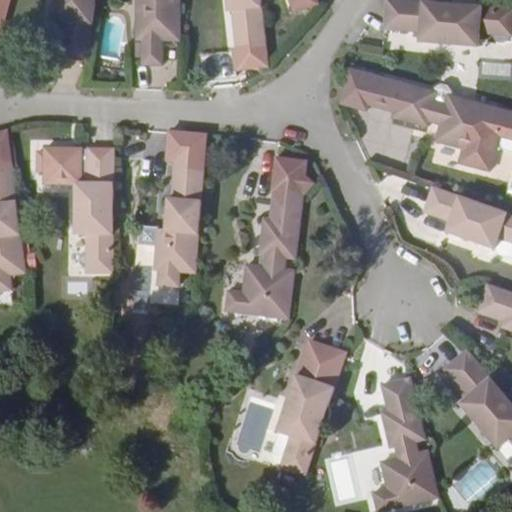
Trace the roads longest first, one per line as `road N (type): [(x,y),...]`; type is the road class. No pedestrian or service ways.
road 1 (residential): [(284,103),(181,118),(0,110)]
road 2 (residential): [(284,103),(321,139),(391,266),(406,311)]
road 3 (residential): [(358,0),(284,103)]
